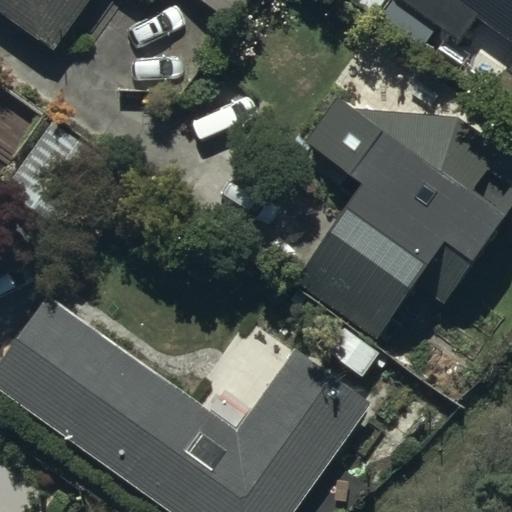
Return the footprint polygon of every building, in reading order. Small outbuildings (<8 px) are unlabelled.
[(0,0),(0,24),(52,63),(98,0),(134,0),(154,14),(164,0),(187,0),(234,34),(258,0),(0,0)] [(511,0),(390,0),(368,29),(416,65),(435,39),(456,55),(478,25),(511,50),(511,76),(509,81),(511,83),(511,0)] [(511,162),(457,121),(355,119),(338,106),(306,148),(370,196),(300,289),(382,350),(422,296),(448,315),(511,229),(511,162)] [(3,193),(60,234),(109,165),(52,124),(3,193)] [(244,441),(51,302),(0,373),(0,401),(155,511),(306,511),(378,412),(303,359),(244,441)]
